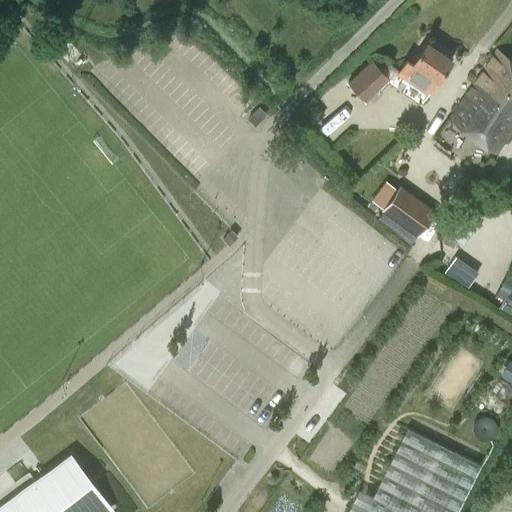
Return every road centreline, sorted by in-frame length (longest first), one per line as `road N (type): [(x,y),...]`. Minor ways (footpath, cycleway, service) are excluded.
road 1 (unclassified): [(395,0),(262,139),(250,297),(255,310),(329,365),(224,511)]
road 2 (unknown): [(381,95),(415,115),(440,109),(511,9)]
